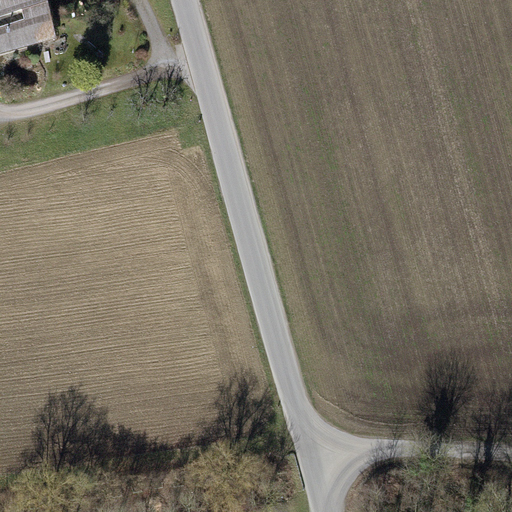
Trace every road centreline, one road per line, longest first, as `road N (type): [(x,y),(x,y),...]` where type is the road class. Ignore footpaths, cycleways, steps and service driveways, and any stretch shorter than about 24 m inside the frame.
road 1 (unclassified): [(308,446),(189,0)]
road 2 (unknown): [(308,446),(20,486),(8,511)]
road 3 (unclassified): [(308,446),(511,452)]
